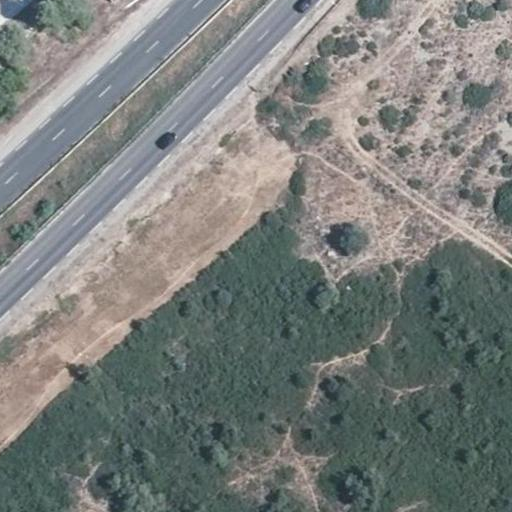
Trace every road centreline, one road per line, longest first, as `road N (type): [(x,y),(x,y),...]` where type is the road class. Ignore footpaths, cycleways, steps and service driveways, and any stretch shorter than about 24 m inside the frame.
road 1 (primary): [(0,294),(295,0)]
road 2 (track): [(445,0),(351,96),(347,136),(365,162),(511,260)]
road 3 (primary): [(202,0),(0,188)]
